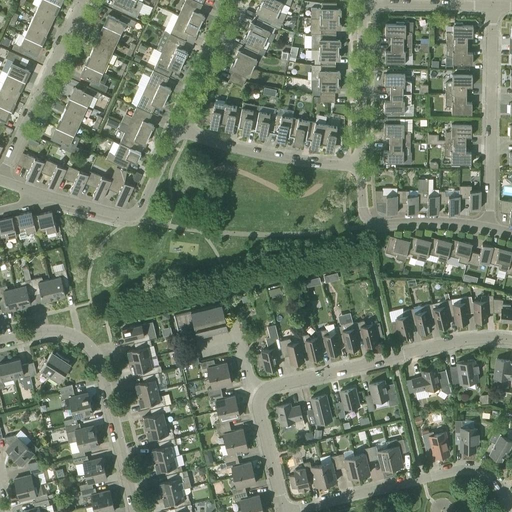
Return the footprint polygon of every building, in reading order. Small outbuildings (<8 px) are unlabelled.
[(60,4),(50,0),(40,0),(38,6),(55,14),(60,4)] [(125,6),(123,12),(136,18),(144,3),(138,0),(114,0),(114,1),(125,6)] [(193,0),(185,0),(178,15),(200,25),(204,15),(198,12),(202,4),(193,0)] [(262,0),(261,3),(285,14),(286,14),(279,11),(282,3),(290,6),(292,0),(262,0)] [(321,2),(321,8),(311,8),(310,18),(320,18),(339,18),(339,14),(340,14),(340,9),(336,9),(336,3),(337,3),(336,3),(321,2)] [(279,29),(285,14),(261,3),(259,7),(258,7),(256,11),(260,13),(258,19),(271,25),(276,27),(279,29)] [(55,14),(38,6),(33,16),(51,24),(55,14)] [(144,25),(136,21),(122,14),(119,20),(108,15),(104,24),(121,33),(125,23),(133,27),(134,25),(142,29),(144,25)] [(178,15),(170,33),(185,40),(189,32),(195,35),(200,25),(178,15)] [(51,24),(33,16),(29,26),(46,34),(51,24)] [(321,34),(335,34),(335,28),(340,28),(340,23),(339,23),(339,18),(320,18),(310,18),(310,33),(311,33),(312,33),(321,33),(321,34)] [(248,31),(266,39),(271,42),(275,34),(273,33),(276,27),(271,25),(258,19),(255,24),(251,22),(249,27),(250,28),(248,31)] [(391,43),(412,43),(412,32),(405,30),(405,24),(404,24),(404,21),(396,21),(396,24),(385,24),(385,35),(391,35),(391,43)] [(446,33),(446,44),(467,44),(467,36),(473,36),(473,25),(463,25),(463,22),(454,22),(454,25),(453,25),(453,31),(446,33)] [(104,24),(99,34),(116,42),(121,33),(104,24)] [(46,34),(29,26),(24,36),(42,44),(46,34)] [(245,47),(258,53),(260,47),(262,48),(266,39),(248,31),(246,35),(245,35),(243,39),(247,41),(245,47)] [(170,33),(161,52),(183,61),(187,52),(181,49),(185,40),(170,33)] [(319,49),(338,49),(339,45),(340,45),(340,40),(335,40),(335,34),(321,34),(321,33),(312,33),(311,33),(311,49),(319,49)] [(99,34),(94,44),(112,52),(116,42),(99,34)] [(37,54),(42,44),(24,36),(20,46),(15,43),(12,49),(24,54),(26,49),(37,54)] [(2,43),(8,46),(11,41),(4,38),(2,43)] [(412,55),(412,43),(391,43),(390,51),(385,51),(385,62),(405,63),(405,56),(412,55)] [(423,52),(428,52),(429,44),(428,44),(420,43),(419,48),(423,52)] [(94,44),(90,54),(107,62),(112,52),(94,44)] [(467,44),(446,44),(446,55),(452,57),(452,63),(472,64),(473,52),(467,52),(467,44)] [(235,60),(253,68),(257,59),(255,59),(258,53),(245,47),(242,52),(238,50),(236,55),(237,56),(235,60)] [(314,64),(320,64),(335,65),(335,59),(339,59),(340,54),(338,54),(338,49),(319,49),(311,49),(311,58),(314,58),(314,64)] [(7,73),(24,81),(29,71),(25,69),(26,66),(20,63),(22,57),(9,50),(5,58),(13,61),(7,73)] [(161,52),(153,70),(168,77),(172,68),(178,71),(183,61),(161,52)] [(90,54),(85,64),(103,72),(107,62),(90,54)] [(249,76),(253,68),(235,60),(233,63),(232,63),(230,68),(234,70),(232,75),(231,75),(245,81),(247,76),(249,76)] [(108,74),(103,72),(85,64),(81,74),(92,79),(89,84),(106,92),(108,86),(104,84),(108,74)] [(319,80),(338,80),(338,76),(339,76),(339,71),(335,71),(335,65),(320,64),(314,64),(311,64),(311,80),(319,80)] [(164,85),(168,77),(153,70),(145,88),(166,98),(170,88),(164,85)] [(24,81),(7,73),(3,83),(20,91),(24,81)] [(390,93),(411,93),(411,82),(405,80),(405,74),(385,74),(384,85),(390,85),(390,93)] [(242,87),(245,81),(231,75),(228,81),(242,87)] [(445,83),(445,94),(466,94),(466,86),(472,86),(472,75),(452,75),(452,81),(445,83)] [(320,96),(335,96),(335,90),(339,90),(339,85),(338,85),(338,80),(319,80),(311,80),(310,89),(312,89),(312,95),(320,95),(320,96)] [(20,91),(3,83),(0,88),(0,93),(15,100),(20,91)] [(418,93),(427,93),(427,84),(422,84),(418,88),(418,93)] [(70,97),(87,105),(92,95),(99,98),(101,93),(87,86),(84,92),(75,87),(70,97)] [(166,98),(145,88),(136,106),(151,113),(155,105),(162,108),(166,98)] [(15,100),(0,93),(0,105),(11,110),(15,100)] [(411,104),(411,93),(390,93),(390,101),(384,101),(384,112),(388,112),(388,118),(399,118),(399,112),(404,112),(404,106),(411,104)] [(466,94),(445,94),(445,105),(452,107),(451,113),(471,114),(472,102),(466,102),(466,94)] [(70,97),(66,107),(83,115),(87,105),(70,97)] [(222,123),(225,104),(214,102),(214,103),(209,101),(203,116),(203,117),(204,116),(205,117),(211,118),(210,125),(217,126),(218,122),(222,123)] [(255,129),(259,111),(260,105),(243,101),(242,107),(238,126),(242,127),(242,131),(249,133),(249,128),(255,129)] [(242,107),(225,104),(222,123),(225,124),(225,128),(232,129),(233,125),(238,126),(242,107)] [(0,117),(6,120),(11,110),(0,105),(0,117)] [(136,106),(132,116),(125,113),(121,121),(128,125),(149,135),(154,125),(147,122),(151,113),(136,106)] [(66,107),(61,117),(78,125),(83,115),(66,107)] [(276,114),(259,111),(255,129),(255,130),(259,130),(258,135),(265,136),(266,132),(272,133),(276,114)] [(289,136),(293,117),(276,114),(272,133),(277,134),(277,138),(284,140),(284,135),(289,136)] [(78,125),(61,117),(56,127),(74,135),(78,125)] [(106,123),(112,126),(115,120),(109,117),(106,123)] [(309,121),(293,117),(289,136),(294,137),(293,142),(301,143),(301,139),(306,140),(306,139),(309,121)] [(389,135),(389,143),(410,143),(410,132),(404,130),(404,124),(399,124),(399,118),(388,118),(388,123),(384,123),(384,135),(389,135)] [(322,143),(326,124),(309,121),(306,139),(311,141),(310,145),(317,146),(318,142),(322,143)] [(337,126),(326,124),(322,143),(326,144),(325,148),(332,149),(334,143),(340,144),(341,144),(342,144),(341,128),(337,127),(337,126)] [(445,139),(444,144),(466,144),(466,136),(471,136),(471,125),(451,124),(451,131),(445,132),(445,139)] [(149,135),(128,125),(120,143),(134,149),(138,141),(145,144),(149,135)] [(60,147),(72,153),(79,137),(74,135),(56,127),(52,137),(62,142),(60,147)] [(444,144),(445,139),(438,139),(438,134),(427,134),(427,143),(444,144)] [(134,149),(120,143),(111,161),(127,168),(126,167),(130,159),(136,162),(141,152),(134,149)] [(410,154),(410,143),(389,143),(389,151),(383,150),(383,162),(403,162),(403,156),(410,154)] [(466,144),(444,144),(444,155),(451,157),(451,163),(471,163),(471,152),(465,152),(466,144)] [(35,157),(35,158),(23,152),(17,164),(29,169),(25,179),(34,183),(40,171),(44,161),(35,157)] [(40,171),(51,176),(47,185),(56,189),(58,186),(62,177),(66,168),(45,159),(44,161),(40,171)] [(62,177),(74,182),(69,191),(78,196),(84,183),(88,174),(67,165),(66,168),(62,177)] [(119,193),(115,202),(123,206),(133,185),(120,179),(124,170),(116,167),(110,180),(111,180),(107,188),(119,193)] [(96,188),(92,197),(101,201),(107,188),(111,180),(110,180),(90,171),(88,174),(84,183),(96,188)] [(142,175),(135,172),(132,179),(138,182),(142,175)] [(418,203),(428,203),(427,213),(438,213),(438,203),(439,196),(438,196),(428,195),(428,178),(418,178),(418,195),(418,203)] [(480,209),(480,190),(471,190),(471,186),(459,185),(459,196),(459,198),(469,198),(469,209),(480,209)] [(397,213),(397,212),(397,202),(397,195),(382,195),(382,190),(375,190),(376,205),(386,205),(386,213),(397,213)] [(397,202),(407,203),(407,213),(417,213),(418,203),(418,195),(409,195),(409,190),(397,190),(397,195),(397,202)] [(438,203),(448,203),(448,214),(459,214),(459,198),(459,196),(445,196),(445,191),(438,191),(438,196),(439,196),(438,203)] [(511,224),(511,201),(500,199),(500,212),(510,213),(509,224),(511,224)] [(12,216),(16,233),(26,231),(26,233),(36,230),(32,216),(31,211),(12,216)] [(57,230),(52,211),(32,216),(36,230),(36,233),(46,231),(47,232),(57,230)] [(0,219),(0,237),(7,236),(7,238),(17,236),(16,233),(12,216),(0,219)] [(405,259),(406,252),(410,241),(409,240),(389,235),(385,252),(396,255),(395,257),(405,259)] [(410,235),(409,240),(410,241),(406,252),(417,255),(417,257),(426,260),(427,253),(431,241),(430,240),(410,235)] [(431,236),(430,240),(431,241),(427,253),(438,256),(437,258),(446,261),(448,255),(451,242),(451,241),(431,236)] [(451,242),(448,255),(458,258),(458,260),(466,262),(467,262),(470,251),(472,244),(452,238),(451,241),(451,242)] [(493,246),(492,246),(482,243),(480,254),(470,251),(467,262),(466,262),(466,263),(478,266),(479,261),(488,264),(488,263),(493,246)] [(493,246),(488,263),(499,266),(498,267),(507,270),(510,261),(511,252),(511,250),(492,246),(493,246)] [(34,292),(31,279),(28,268),(22,269),(25,281),(20,282),(21,286),(14,288),(19,309),(27,307),(26,305),(30,304),(28,293),(34,292)] [(69,286),(65,269),(54,272),(56,278),(49,280),(54,300),(62,298),(61,297),(65,296),(63,285),(68,283),(69,286)] [(333,281),(331,274),(324,276),(326,283),(333,281)] [(313,278),(315,285),(322,284),(320,276),(313,278)] [(31,279),(34,292),(40,290),(42,301),(46,300),(47,302),(54,300),(49,280),(42,281),(41,277),(31,279)] [(0,286),(0,299),(5,299),(7,310),(11,309),(12,311),(19,309),(14,288),(8,290),(7,285),(0,286)] [(474,301),(474,309),(475,321),(487,320),(487,313),(493,312),(493,299),(493,295),(482,296),(480,301),(474,301)] [(468,321),(466,311),(474,309),(474,301),(472,301),(471,296),(460,297),(460,303),(453,304),(454,312),(456,323),(459,323),(460,323),(464,323),(465,322),(468,321)] [(447,314),(454,312),(453,304),(452,304),(450,299),(446,300),(440,301),(439,307),(433,308),(435,317),(437,327),(440,327),(441,327),(446,326),(446,325),(449,324),(447,314)] [(511,321),(511,308),(510,309),(510,304),(502,304),(503,300),(493,299),(493,312),(501,312),(500,320),(511,321)] [(222,303),(191,311),(175,315),(175,314),(174,314),(177,329),(178,329),(177,326),(189,323),(191,330),(195,329),(197,337),(228,329),(222,303)] [(431,329),(428,319),(435,317),(433,308),(432,303),(421,306),(419,305),(413,307),(413,308),(414,312),(414,313),(416,321),(419,332),(431,329)] [(412,333),(410,323),(416,321),(414,313),(414,312),(413,308),(403,310),(402,316),(396,317),(397,320),(391,322),(393,332),(399,331),(401,336),(412,333)] [(382,335),(378,322),(366,325),(363,320),(353,323),(354,328),(356,336),(363,334),(365,345),(377,342),(376,336),(382,335)] [(135,337),(136,343),(150,340),(157,338),(152,321),(141,324),(121,329),(122,331),(121,331),(122,338),(124,338),(124,340),(135,337)] [(348,329),(345,325),(334,327),(336,332),(338,341),(344,339),(347,349),(359,347),(356,336),(354,328),(348,329)] [(319,345),(326,343),(328,354),(331,353),(332,354),(337,353),(338,352),(340,351),(338,341),(336,332),(329,334),(326,329),(316,332),(317,337),(319,345)] [(301,350),(308,348),(310,359),(313,358),(314,359),(318,358),(319,356),(322,356),(319,345),(317,337),(311,338),(308,334),(297,336),(299,341),(301,350)] [(279,341),(283,357),(290,355),(292,363),(303,360),(301,350),(299,341),(292,343),(290,338),(279,341)] [(136,343),(138,349),(127,351),(128,355),(126,355),(128,362),(149,357),(147,347),(151,346),(150,340),(136,343)] [(276,358),(283,357),(279,341),(268,343),(268,349),(262,350),(262,353),(257,355),(259,365),(265,363),(266,369),(278,366),(276,358)] [(40,370),(49,376),(62,356),(60,355),(56,351),(56,352),(55,354),(52,352),(53,351),(52,351),(47,360),(45,359),(45,358),(44,358),(37,367),(40,369),(40,370)] [(181,367),(199,362),(196,352),(178,356),(181,367)] [(62,356),(49,376),(59,382),(62,383),(69,373),(68,372),(67,373),(65,372),(71,363),(70,363),(67,362),(69,360),(69,359),(66,358),(64,357),(62,356)] [(132,373),(143,370),(144,376),(158,373),(156,366),(152,368),(149,357),(128,362),(130,370),(131,369),(132,373)] [(507,378),(511,378),(511,365),(509,365),(510,360),(497,358),(494,377),(507,379),(507,378)] [(9,361),(13,377),(18,376),(19,381),(22,381),(24,388),(32,386),(30,375),(27,364),(21,365),(20,359),(9,361)] [(207,367),(210,378),(229,373),(227,362),(215,365),(214,359),(200,362),(202,368),(207,367)] [(450,367),(452,383),(460,382),(460,384),(478,381),(476,371),(479,371),(478,364),(475,364),(474,359),(457,362),(457,365),(450,367)] [(2,380),(13,377),(9,361),(0,363),(0,372),(1,375),(0,375),(0,388),(4,387),(2,380)] [(27,364),(30,375),(36,374),(33,362),(27,364)] [(451,393),(446,369),(445,369),(445,370),(438,372),(436,367),(421,371),(422,376),(412,379),(415,392),(425,389),(426,391),(441,387),(441,390),(448,394),(451,393)] [(144,376),(146,382),(135,384),(136,388),(134,388),(136,395),(157,390),(156,384),(160,383),(158,373),(144,376)] [(209,395),(222,392),(220,386),(232,383),(229,373),(210,378),(212,388),(207,389),(209,395)] [(393,384),(385,386),(384,380),(369,384),(373,397),(366,399),(369,411),(374,409),(373,402),(388,399),(390,406),(398,403),(393,384)] [(61,393),(73,390),(71,384),(59,387),(61,393)] [(344,410),(359,406),(355,387),(340,391),(343,404),(337,406),(339,418),(345,416),(344,410)] [(71,408),(90,403),(88,393),(74,396),(73,390),(61,393),(62,399),(68,398),(71,408)] [(159,396),(157,390),(136,395),(138,403),(139,402),(140,406),(151,403),(152,409),(166,405),(163,395),(159,396)] [(223,398),(222,392),(209,395),(210,402),(215,400),(218,411),(237,406),(235,395),(223,398)] [(311,398),(314,412),(307,413),(310,425),(316,424),(315,417),(330,413),(325,394),(311,398)] [(488,394),(482,395),(479,397),(481,404),(488,403),(488,394)] [(71,408),(73,418),(76,418),(93,414),(90,403),(71,408)] [(281,425),(294,422),(294,420),(303,418),(300,405),(291,408),(290,403),(277,406),(281,425)] [(142,421),(144,428),(166,423),(163,413),(170,411),(169,405),(166,405),(152,409),(154,415),(143,417),(144,421),(142,421)] [(217,429),(230,425),(228,419),(240,416),(237,406),(218,411),(220,421),(215,422),(217,429)] [(368,416),(359,418),(360,425),(370,423),(368,416)] [(63,421),(65,426),(77,423),(76,418),(73,418),(63,421)] [(475,451),(475,441),(477,442),(477,434),(475,434),(475,428),(462,428),(462,420),(455,420),(455,433),(461,434),(461,450),(475,451)] [(65,426),(66,432),(68,442),(77,440),(77,441),(96,436),(94,425),(80,429),(79,423),(77,423),(65,426)] [(159,436),(160,442),(174,438),(171,428),(167,429),(166,423),(144,428),(146,436),(148,435),(148,439),(159,436)] [(231,431),(230,425),(217,429),(218,435),(223,433),(226,444),(245,439),(243,428),(231,431)] [(489,440),(495,444),(489,454),(502,461),(506,452),(509,453),(511,447),(511,441),(504,437),(505,430),(497,425),(489,440)] [(434,435),(433,432),(423,434),(427,452),(433,451),(435,457),(449,453),(447,448),(449,447),(445,432),(434,435)] [(314,440),(312,433),(308,434),(305,438),(307,442),(314,440)] [(6,440),(11,445),(6,450),(14,457),(26,445),(15,434),(5,437),(6,440)] [(96,436),(77,441),(79,451),(71,453),(72,459),(85,456),(84,450),(99,446),(96,436)] [(174,438),(160,442),(162,447),(151,450),(152,454),(151,454),(152,461),(174,456),(171,446),(175,444),(174,438)] [(223,455),(225,462),(238,458),(236,452),(248,450),(245,439),(226,444),(228,454),(223,455)] [(398,445),(388,448),(392,467),(403,465),(400,453),(406,451),(403,439),(397,440),(398,445)] [(30,440),(26,445),(14,457),(21,465),(34,452),(38,448),(30,440)] [(301,451),(299,445),(286,448),(287,449),(289,454),(301,451)] [(370,447),(373,460),(379,458),(382,470),(392,467),(388,448),(377,450),(376,445),(370,447)] [(367,461),(373,460),(370,447),(363,448),(365,453),(355,456),(359,475),(370,473),(367,461)] [(337,455),(340,468),(346,466),(349,478),(359,475),(355,456),(344,458),(343,453),(337,455)] [(85,473),(104,468),(101,458),(88,461),(87,455),(85,456),(72,459),(74,465),(82,463),(85,473)] [(334,469),(340,468),(337,455),(330,456),(332,461),(321,464),(326,483),(337,481),(334,469)] [(168,475),(186,470),(182,471),(181,465),(176,466),(174,456),(152,461),(154,469),(156,468),(156,472),(167,469),(168,475)] [(214,463),(212,457),(205,459),(207,465),(214,463)] [(231,467),(234,477),(253,472),(251,462),(239,464),(238,458),(225,462),(226,468),(231,467)] [(28,463),(29,469),(42,466),(40,460),(28,463)] [(307,476),(313,474),(316,486),(326,483),(321,464),(311,466),(310,461),(303,463),(305,468),(307,476)] [(14,479),(17,489),(40,484),(46,482),(42,466),(29,469),(31,475),(14,479)] [(107,479),(104,468),(85,473),(87,483),(79,485),(80,491),(93,488),(91,483),(107,479)] [(294,471),(295,474),(289,476),(292,488),(298,486),(299,490),(310,487),(307,476),(305,468),(294,471)] [(186,470),(168,475),(170,480),(159,483),(160,486),(159,487),(160,494),(182,489),(181,488),(190,486),(186,470)] [(231,489),(233,495),(246,492),(244,485),(256,483),(253,472),(234,477),(236,487),(231,489)] [(43,494),(40,484),(17,489),(19,500),(34,496),(35,502),(48,499),(46,493),(43,494)] [(92,505),(112,501),(109,490),(96,493),(95,488),(93,488),(80,491),(82,497),(90,495),(92,505)] [(175,502),(176,508),(190,504),(188,494),(183,495),(182,489),(160,494),(162,501),(164,501),(164,505),(175,502)] [(239,500),(242,510),(262,505),(259,495),(247,498),(246,492),(233,495),(234,501),(239,500)] [(22,511),(47,511),(46,506),(49,505),(48,499),(35,502),(33,502),(35,508),(22,511)] [(112,501),(92,505),(94,511),(111,511),(114,511),(112,501)]
